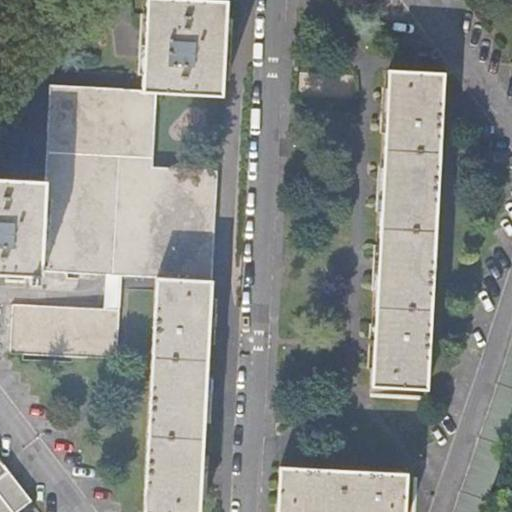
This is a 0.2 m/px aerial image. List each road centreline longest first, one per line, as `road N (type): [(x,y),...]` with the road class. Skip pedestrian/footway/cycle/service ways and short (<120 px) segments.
road 1 (residential): [(249,511),(278,0)]
road 2 (residential): [(511,277),(444,511)]
road 3 (residential): [(410,0),(511,127)]
road 4 (residential): [(0,400),(83,511)]
